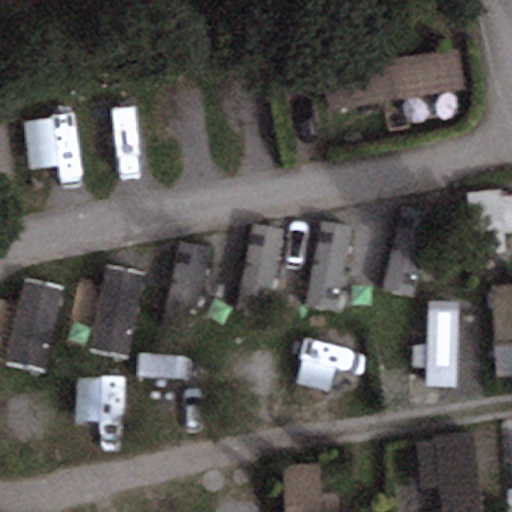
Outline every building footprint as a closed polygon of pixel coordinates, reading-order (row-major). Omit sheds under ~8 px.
[(330,60),(333,103),(464,96),(462,53),(330,60)] [(481,231),(511,228),(511,193),(477,197),(481,231)] [(430,289),(446,215),(404,207),(388,280),(430,289)] [(322,218),(310,273),(343,280),(354,225),(322,218)] [(254,222),(243,286),(274,291),(285,227),(254,222)] [(113,263),(91,337),(127,347),(149,273),(113,263)] [(28,276),(13,338),(51,347),(67,286),(28,276)] [(511,278),(493,279),(497,371),(511,370),(511,278)] [(412,385),(457,390),(467,299),(422,294),(412,385)] [(353,323),(312,326),(315,384),(356,382),(353,323)] [(482,511),(480,433),(417,435),(419,484),(443,483),(444,511),(482,511)] [(324,511),(322,461),(287,462),(289,511),(324,511)]
